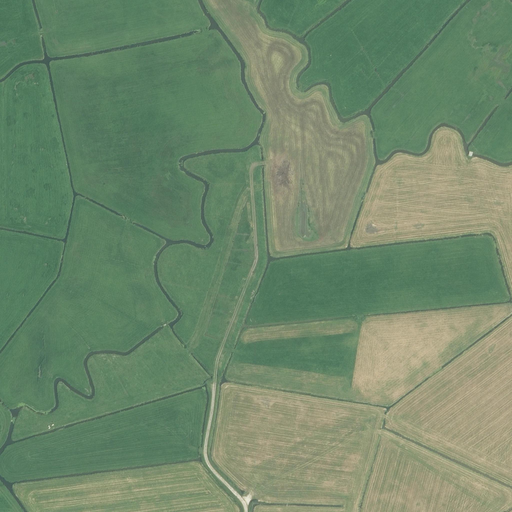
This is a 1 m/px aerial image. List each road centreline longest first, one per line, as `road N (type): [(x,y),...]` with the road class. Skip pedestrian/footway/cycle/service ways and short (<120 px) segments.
road 1 (track): [(258,163),(250,169),(256,258),(215,382)]
road 2 (track): [(246,511),(205,455),(215,382)]
